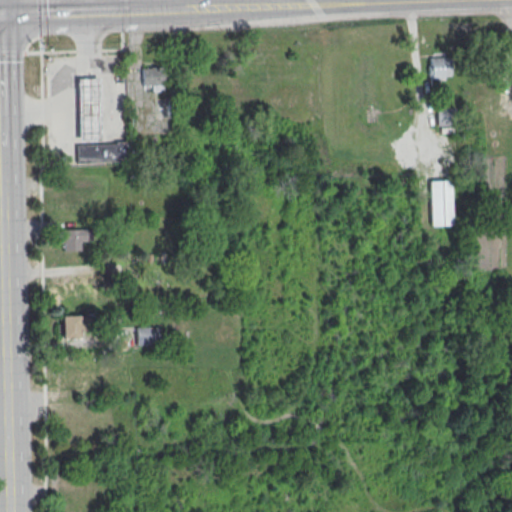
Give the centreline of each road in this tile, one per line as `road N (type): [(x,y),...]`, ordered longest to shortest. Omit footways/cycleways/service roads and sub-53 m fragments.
road 1 (secondary): [(7,511),(1,196)]
road 2 (secondary): [(443,0),(223,5)]
road 3 (secondary): [(182,5),(0,14)]
